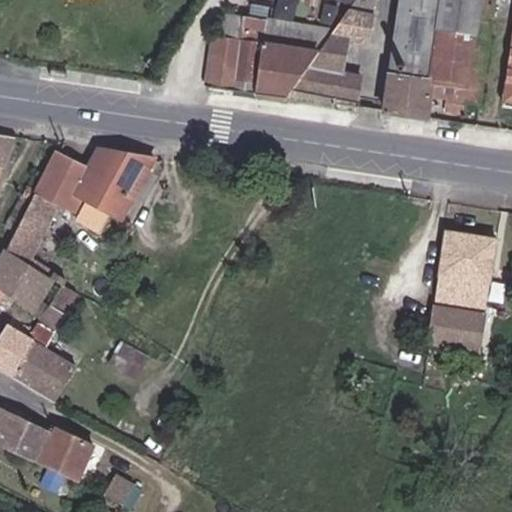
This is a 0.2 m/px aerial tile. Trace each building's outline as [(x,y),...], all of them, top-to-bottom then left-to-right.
[(355,44),(376,46),(387,1),(384,0),(367,0),(344,33),(330,53),(299,97),(365,105),(369,84),(348,81),(355,44)] [(443,93),(494,100),(507,0),(415,0),(397,118),(438,125),(443,93)] [(246,41),(273,45),(277,24),(252,20),(246,41)] [(273,45),(330,53),(344,33),(277,24),(273,45)] [(235,77),(266,81),(273,45),(246,41),(223,37),(213,89),(235,92),(235,77)] [(296,102),(299,97),(330,53),(273,45),(266,81),(235,77),(235,92),(296,102)] [(0,195),(16,156),(6,152),(13,130),(0,127),(0,195)] [(16,156),(23,158),(34,133),(13,130),(6,152),(16,156)] [(110,204),(137,218),(173,155),(115,146),(105,162),(75,147),(26,245),(49,259),(62,238),(83,249),(110,204)] [(469,356),(478,357),(499,236),(448,228),(430,342),(470,348),(469,356)] [(23,301),(56,322),(82,278),(49,259),(26,245),(7,283),(1,279),(0,279),(0,295),(4,298),(10,292),(23,301)] [(0,329),(23,301),(10,292),(4,298),(0,303),(0,329)] [(43,332),(46,326),(34,318),(29,325),(43,332)] [(30,379),(70,401),(91,366),(63,349),(73,331),(56,322),(45,339),(50,343),(30,379)] [(3,363),(30,379),(50,343),(45,339),(25,328),(3,363)] [(125,365),(138,373),(144,363),(131,356),(125,365)] [(0,425),(11,411),(0,405),(0,425)] [(0,437),(0,443),(50,467),(66,435),(16,413),(0,437)] [(50,467),(91,486),(110,447),(69,427),(66,435),(50,467)] [(143,503),(146,495),(152,483),(134,475),(125,495),(143,503)] [(75,501),(83,485),(67,477),(59,493),(75,501)]
